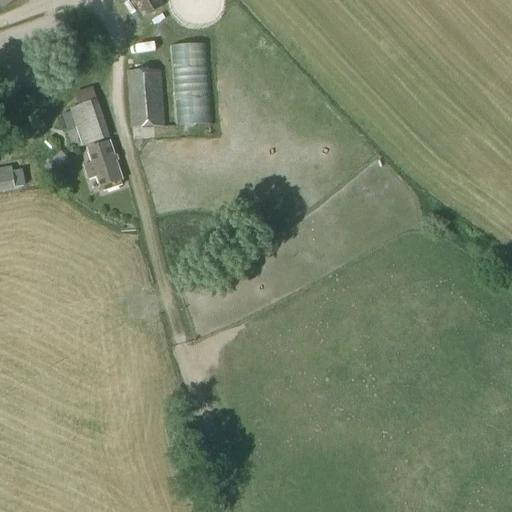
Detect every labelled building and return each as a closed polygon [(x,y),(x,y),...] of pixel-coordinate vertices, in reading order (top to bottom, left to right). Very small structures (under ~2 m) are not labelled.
[(160,0),(131,0),(143,20),(165,7),(160,0)] [(168,71),(167,117),(183,118),(184,71),(168,71)] [(160,72),(126,74),(130,130),(165,129),(160,72)] [(70,114),(61,117),(66,131),(75,128),(82,149),(110,139),(97,101),(69,111),(70,114)] [(101,189),(103,194),(122,188),(120,183),(123,182),(110,144),(87,152),(91,166),(84,168),(88,182),(96,179),(99,190),(101,189)] [(44,169),(41,171),(47,178),(56,170),(50,163),(44,169)] [(0,170),(0,194),(16,192),(15,189),(11,168),(0,170)]
